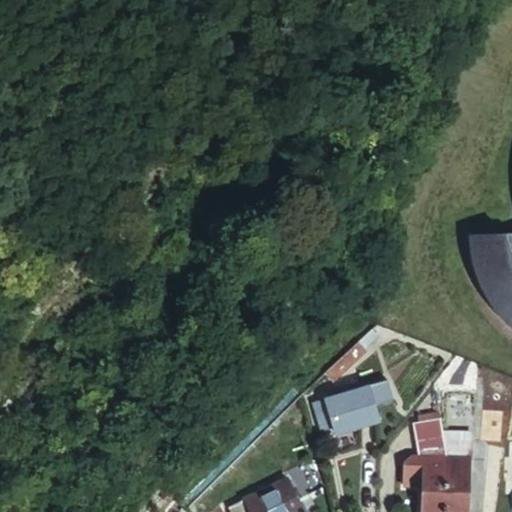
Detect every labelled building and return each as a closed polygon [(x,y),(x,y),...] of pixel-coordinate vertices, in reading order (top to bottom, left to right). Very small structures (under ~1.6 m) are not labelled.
[(511,224),(472,236),(478,266),(492,295),(507,314),(511,318),(511,224)] [(357,336),(363,342),(374,333),(368,326),(357,336)] [(353,340),(359,347),(363,342),(357,336),(353,340)] [(353,340),(322,372),(329,379),(360,348),(359,347),(353,340)] [(339,391),(316,398),(323,420),(332,418),(334,427),(379,413),(374,398),(392,393),(387,375),(351,387),(349,380),(337,383),(339,391)] [(433,407),(417,411),(418,417),(434,413),(433,407)] [(440,427),(437,413),(434,413),(418,417),(411,418),(418,452),(410,451),(404,457),(403,480),(422,481),(421,511),(443,511),(445,452),(441,434),(440,427)] [(443,511),(465,511),(467,453),(469,453),(470,435),(441,434),(445,452),(443,511)] [(314,473),(306,477),(310,486),(318,482),(314,473)] [(287,476),(291,485),(295,483),(291,474),(287,476)] [(295,511),(292,504),(298,501),(291,485),(287,476),(225,502),(230,511),(295,511)] [(292,504),(295,511),(297,511),(302,510),(298,501),(292,504)] [(215,511),(230,511),(225,502),(213,508),(215,511)]
